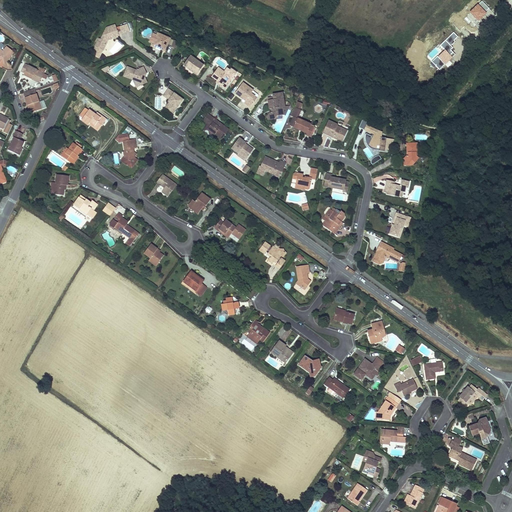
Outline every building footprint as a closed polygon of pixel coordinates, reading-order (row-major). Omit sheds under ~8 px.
[(131,32),(128,25),(121,28),(124,34),(131,32)] [(119,35),(116,26),(106,29),(101,40),(99,40),(95,48),(104,51),(109,40),(110,38),(119,35)] [(170,38),(158,33),(157,37),(155,43),(154,46),(166,50),(170,38)] [(5,65),(14,53),(7,47),(3,53),(0,50),(0,68),(1,69),(4,65),(5,65)] [(205,64),(192,54),(184,65),(197,75),(205,64)] [(44,74),(25,64),(21,71),(25,73),(23,76),(31,80),(33,77),(40,81),(44,74)] [(138,70),(128,67),(124,76),(133,79),(134,82),(142,85),(148,83),(145,76),(148,74),(145,67),(138,70)] [(231,71),(228,69),(225,72),(219,67),(213,76),(220,81),(219,83),(225,89),(236,75),(231,71)] [(260,95),(243,83),(236,94),(246,101),(245,103),(251,108),(260,95)] [(184,100),(169,89),(164,96),(171,101),(165,109),(173,115),(184,100)] [(274,99),(269,100),(271,112),(268,116),(274,120),(274,119),(276,120),(277,116),(283,115),(286,115),(288,112),(286,106),(283,93),(273,95),(274,99)] [(39,103),(36,94),(24,98),(28,109),(30,108),(31,113),(41,110),(39,103)] [(83,118),(88,110),(84,108),(79,115),(83,118)] [(99,130),(106,120),(96,112),(94,115),(88,110),(83,118),(80,121),(87,127),(88,126),(89,124),(99,130)] [(222,124),(209,114),(204,120),(208,124),(212,127),(209,131),(212,134),(214,135),(215,134),(222,139),(229,130),(222,125),(222,124)] [(311,126),(312,125),(299,119),(296,128),(308,133),(307,135),(312,137),(316,128),(311,126)] [(338,124),(329,121),(324,133),(332,136),(332,135),(342,139),(347,130),(337,125),(338,124)] [(97,132),(99,130),(89,124),(88,126),(97,132)] [(209,135),(212,134),(209,131),(212,127),(208,124),(203,131),(209,135)] [(374,137),(367,133),(366,135),(366,136),(366,138),(366,140),(369,142),(370,141),(371,142),(369,145),(370,145),(371,146),(372,146),(373,147),(374,147),(375,148),(376,148),(377,148),(377,145),(380,146),(380,150),(385,151),(386,139),(382,138),(382,133),(379,131),(378,134),(375,134),(375,135),(374,137)] [(11,139),(12,140),(7,152),(18,158),(21,151),(20,150),(23,145),(18,142),(22,136),(14,132),(11,139)] [(246,143),(239,138),(232,147),(239,152),(240,151),(248,157),(253,150),(245,144),(246,143)] [(122,153),(123,157),(119,162),(124,166),(125,165),(130,170),(136,161),(132,158),(135,154),(131,151),(132,148),(135,148),(135,139),(129,140),(123,140),(124,150),(122,153)] [(417,150),(417,141),(406,142),(406,153),(404,158),(407,159),(407,164),(412,164),(419,156),(419,149),(417,150)] [(69,150),(64,157),(71,162),(77,154),(78,155),(81,151),(73,145),(69,150)] [(246,160),(248,157),(240,151),(239,152),(238,154),(246,160)] [(80,156),(78,155),(77,154),(71,162),(74,164),(80,156)] [(280,163),(265,157),(262,167),(260,166),(257,173),(264,176),(266,171),(271,173),(272,171),(281,175),(286,163),(280,160),(280,163)] [(0,186),(6,185),(0,169),(0,168),(4,167),(7,168),(8,166),(1,162),(0,162),(0,186)] [(296,179),(295,185),(307,187),(307,188),(309,189),(312,188),(313,177),(317,177),(318,168),(311,168),(310,177),(304,176),(304,173),(297,173),(294,175),(293,179),(296,179)] [(332,174),(327,173),(325,187),(345,190),(346,182),(346,178),(332,177),(332,174)] [(56,183),(54,195),(63,197),(65,186),(68,186),(69,177),(57,175),(56,183)] [(175,186),(161,175),(156,182),(164,188),(161,192),(167,197),(175,186)] [(391,183),(386,183),(384,193),(387,194),(387,195),(394,196),(394,194),(403,196),(403,191),(406,192),(407,187),(410,187),(411,180),(396,178),(394,180),(391,183)] [(200,193),(193,203),(191,201),(188,205),(195,211),(194,213),(197,215),(201,211),(202,212),(210,200),(200,193)] [(73,205),(86,215),(90,210),(92,211),(97,205),(91,200),(89,203),(80,196),(73,205)] [(108,202),(102,210),(110,215),(115,207),(108,202)] [(335,212),(331,208),(324,219),(326,220),(323,225),(333,231),(336,227),(338,228),(342,221),(346,216),(346,212),(342,210),(340,211),(337,209),(335,212)] [(118,213),(110,224),(130,239),(134,242),(139,235),(125,225),(127,223),(121,218),(122,217),(118,213)] [(411,218),(397,213),(394,221),(396,221),(394,226),(392,225),(390,233),(397,236),(400,228),(403,229),(404,225),(408,226),(411,218)] [(219,221),(214,228),(227,238),(235,228),(225,220),(222,223),(219,221)] [(336,227),(333,231),(338,234),(345,222),(342,221),(338,228),(336,227)] [(395,247),(383,241),(380,246),(385,249),(384,251),(382,251),(381,253),(379,252),(374,260),(375,262),(380,265),(384,263),(382,262),(385,257),(390,255),(395,258),(396,260),(399,262),(403,254),(394,249),(395,247)] [(278,270),(285,261),(281,258),(280,259),(278,258),(285,254),(283,249),(280,250),(279,248),(280,247),(276,244),(272,248),(264,242),(258,251),(263,254),(266,250),(268,252),(267,255),(270,257),(268,260),(272,263),(273,261),(276,263),(274,267),(278,270)] [(156,250),(149,245),(143,254),(150,259),(149,260),(154,263),(155,262),(158,264),(163,257),(157,254),(155,252),(156,250)] [(398,263),(399,262),(396,260),(395,258),(390,255),(385,257),(382,262),(384,263),(387,258),(398,263)] [(309,274),(309,265),(296,266),(298,279),(295,283),(304,290),(310,281),(307,279),(307,274),(309,274)] [(184,282),(195,291),(194,293),(198,296),(204,288),(200,285),(203,281),(196,277),(191,273),(184,282)] [(206,289),(204,288),(198,296),(200,298),(206,289)] [(227,315),(240,314),(238,303),(231,298),(225,298),(226,301),(223,302),(224,304),(221,304),(221,311),(227,310),(227,315)] [(336,308),(333,319),(352,324),(355,315),(346,312),(346,311),(336,308)] [(262,343),(268,334),(256,324),(256,323),(252,320),(247,327),(249,328),(246,331),(248,333),(245,337),(254,344),(257,339),(262,343)] [(379,335),(385,333),(382,322),(371,324),(372,329),(367,330),(370,343),(378,342),(377,338),(379,335)] [(293,353),(276,341),(269,352),(285,364),(293,353)] [(395,350),(401,354),(405,348),(399,344),(395,350)] [(373,361),(380,366),(384,361),(376,355),(373,361)] [(310,361),(303,356),(297,364),(314,377),(320,368),(310,361)] [(371,363),(364,358),(353,374),(360,379),(364,373),(372,378),(375,374),(371,372),(371,369),(374,368),(377,370),(380,366),(373,361),(371,363)] [(415,358),(410,360),(412,366),(418,363),(415,358)] [(310,361),(320,368),(318,359),(310,361)] [(442,372),(441,362),(423,365),(425,381),(435,379),(434,373),(442,372)] [(328,377),(323,383),(343,398),(350,390),(334,378),(332,380),(328,377)] [(400,393),(402,397),(410,393),(417,390),(412,381),(401,386),(399,384),(393,387),(395,392),(398,394),(400,393)] [(467,404),(466,403),(473,394),(479,399),(478,399),(481,402),(486,395),(478,388),(476,390),(470,385),(468,388),(467,387),(459,398),(460,398),(456,402),(464,408),(467,404)] [(394,409),(396,404),(389,399),(386,397),(383,402),(384,403),(377,414),(374,413),(372,420),(379,421),(386,422),(387,415),(392,408),(394,409)] [(345,418),(352,422),(355,416),(348,413),(345,418)] [(472,436),(481,433),(485,445),(491,442),(489,437),(491,430),(486,418),(478,421),(479,423),(469,427),(472,436)] [(395,428),(395,432),(379,431),(378,444),(388,445),(388,443),(388,440),(394,441),(395,438),(401,438),(402,433),(402,428),(395,428)] [(478,462),(463,455),(465,451),(461,449),(462,447),(464,443),(457,440),(455,444),(454,443),(451,448),(454,450),(450,458),(460,462),(461,460),(463,461),(461,466),(474,472),(478,462)] [(361,457),(366,458),(364,463),(361,472),(365,474),(366,472),(372,474),(375,467),(376,463),(378,464),(380,459),(373,457),(370,452),(363,450),(361,457)] [(327,479),(332,482),(336,475),(331,472),(327,479)] [(365,491),(356,484),(345,500),(356,507),(359,503),(357,502),(365,491)] [(414,509),(421,494),(418,493),(420,488),(414,485),(409,496),(407,495),(403,504),(414,509)] [(444,511),(446,509),(447,510),(451,502),(441,497),(437,505),(438,506),(434,511),(444,511)]
